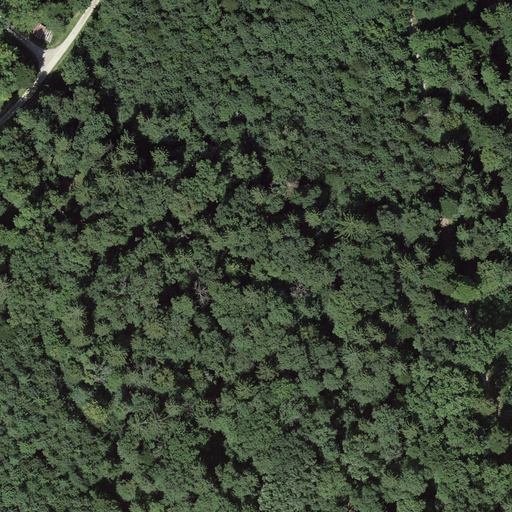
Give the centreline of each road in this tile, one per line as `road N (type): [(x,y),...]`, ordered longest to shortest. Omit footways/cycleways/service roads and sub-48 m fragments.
road 1 (track): [(472,349),(405,0)]
road 2 (track): [(343,511),(472,349)]
road 3 (track): [(103,0),(0,109)]
